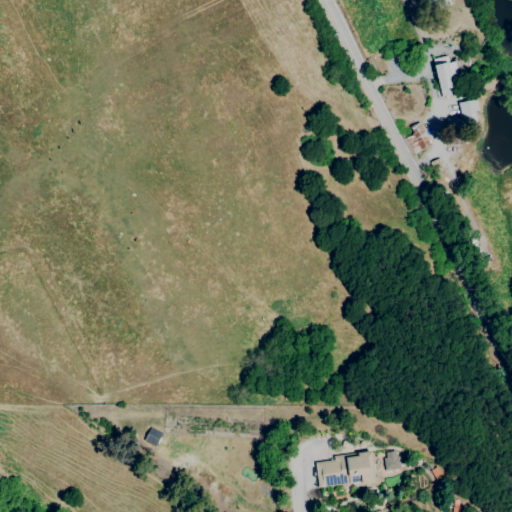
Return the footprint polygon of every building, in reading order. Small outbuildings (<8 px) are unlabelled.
[(431,0),(438,12),(455,4),(453,0),(431,0)] [(434,59),(442,90),(463,84),(455,54),(434,59)] [(457,102),(459,121),(476,119),(474,100),(457,102)] [(405,129),(417,152),(433,144),(421,121),(405,129)] [(322,483),(375,478),(372,447),(319,452),(322,483)] [(382,451),(384,469),(397,468),(396,450),(382,451)]
